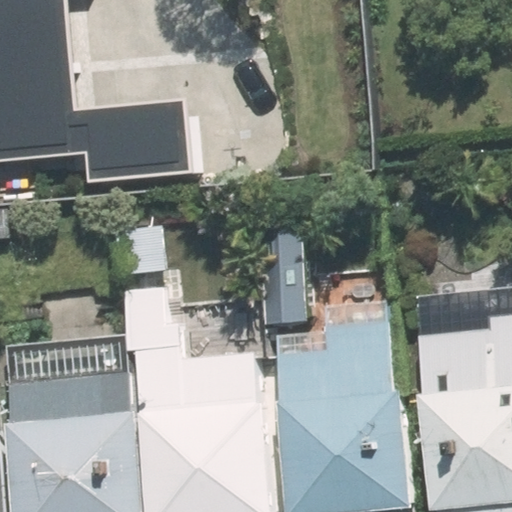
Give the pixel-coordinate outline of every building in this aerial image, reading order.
[(0,0),(0,160),(71,156),(71,164),(195,155),(190,91),(86,98),(79,0),(0,0)] [(325,0),(284,0),(284,10),(325,12),(325,0)] [(330,318),(320,210),(271,215),(281,322),(330,318)] [(181,219),(124,228),(132,278),(189,269),(181,219)] [(292,511),(277,340),(201,347),(195,281),(143,286),(148,340),(149,352),(164,511),(292,511)] [(429,502),(416,298),(340,303),(342,339),(297,341),(308,510),(429,502)] [(511,511),(511,301),(440,304),(447,511),(511,511)] [(148,340),(27,351),(33,418),(41,511),(164,511),(149,352),(148,340)] [(0,511),(28,511),(20,419),(0,420),(0,511)]
